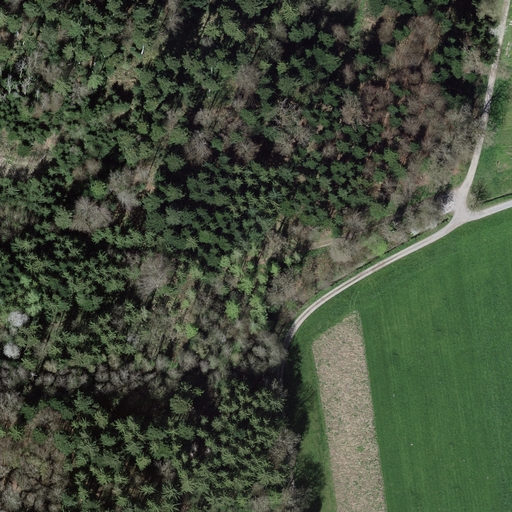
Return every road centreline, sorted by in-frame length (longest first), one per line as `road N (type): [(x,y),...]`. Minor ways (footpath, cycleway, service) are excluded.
road 1 (track): [(505,0),(454,227)]
road 2 (track): [(251,263),(466,190)]
